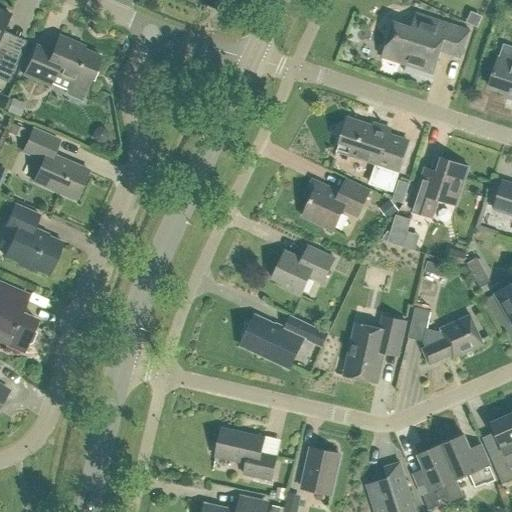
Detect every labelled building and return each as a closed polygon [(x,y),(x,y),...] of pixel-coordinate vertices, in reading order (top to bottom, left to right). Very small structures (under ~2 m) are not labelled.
[(214,9),(217,0),(187,0),(194,3),(195,0),(214,9)] [(0,79),(7,83),(20,54),(0,44),(0,36),(10,14),(0,10),(0,79)] [(470,30),(417,12),(412,28),(395,22),(383,57),(433,74),(441,51),(461,57),(470,30)] [(100,57),(74,46),(75,43),(58,35),(51,52),(35,45),(23,75),(49,86),(54,75),(70,81),(64,94),(81,101),(100,57)] [(511,47),(505,45),(500,59),(499,58),(489,87),(511,94),(511,47)] [(7,97),(2,109),(21,117),(25,105),(7,97)] [(378,164),(377,167),(371,185),(392,192),(409,142),(389,135),(391,129),(374,124),(373,127),(348,118),(337,151),(378,164)] [(26,128),(13,123),(9,132),(23,137),(26,128)] [(75,200),(88,171),(51,154),(57,140),(32,129),(22,152),(42,160),(33,181),(75,200)] [(456,206),(469,167),(442,158),(438,172),(426,168),(411,211),(432,218),(438,200),(456,206)] [(358,217),(370,191),(346,180),(340,194),(326,187),(326,186),(313,180),(306,196),(311,199),(303,216),(334,231),(344,210),(358,217)] [(398,181),(392,199),(403,203),(409,185),(398,181)] [(511,185),(503,182),(494,209),(511,215),(511,185)] [(389,220),(400,212),(392,201),(381,209),(389,220)] [(47,275),(61,242),(32,229),(38,215),(14,204),(4,228),(15,233),(4,257),(19,263),(18,265),(31,271),(32,269),(47,275)] [(323,283),(335,258),(309,246),(303,259),(286,251),(273,278),(284,283),(282,287),(301,296),(310,277),(323,283)] [(465,267),(469,256),(452,250),(448,261),(465,267)] [(476,259),(466,264),(472,276),(482,270),(476,259)] [(433,275),(436,265),(427,262),(424,272),(433,275)] [(511,267),(504,272),(511,284),(495,294),(511,322),(511,267)] [(27,344),(31,342),(35,334),(33,330),(31,329),(35,320),(10,309),(18,291),(0,283),(0,341),(22,351),(25,343),(27,344)] [(438,332),(427,329),(431,311),(415,308),(408,338),(423,342),(426,348),(423,349),(430,365),(452,355),(454,358),(484,345),(471,316),(441,329),(442,330),(438,332)] [(285,329),(255,315),(241,346),(290,369),(304,338),(322,347),(328,334),(291,316),(285,329)] [(398,358),(406,322),(383,316),(380,329),(356,324),(344,376),(377,383),(384,354),(398,358)] [(320,367),(331,374),(340,358),(329,352),(320,367)] [(0,403),(8,391),(0,385),(0,367),(0,366),(0,403)] [(511,470),(511,468),(511,467),(511,415),(511,414),(491,423),(504,452),(491,458),(502,484),(511,479),(511,470)] [(272,480),(277,457),(261,453),(265,438),(222,428),(216,457),(247,464),(244,474),(272,480)] [(464,435),(441,445),(448,461),(456,480),(470,474),(476,488),(485,485),(486,485),(497,481),(486,455),(482,446),(471,451),(464,435)] [(425,471),(414,476),(418,484),(420,490),(429,510),(440,505),(438,500),(441,499),(449,502),(463,496),(460,491),(456,480),(448,461),(441,445),(422,453),(421,453),(418,455),(425,471)] [(331,495),(340,455),(311,448),(302,488),(331,495)] [(415,511),(400,462),(384,467),(388,478),(366,485),(374,511),(415,511)] [(277,487),(276,496),(284,497),(286,489),(277,487)] [(285,508),(284,511),(296,511),(299,497),(288,495),(285,508)] [(266,511),(268,505),(240,499),(238,510),(205,503),(203,511),(266,511)]
